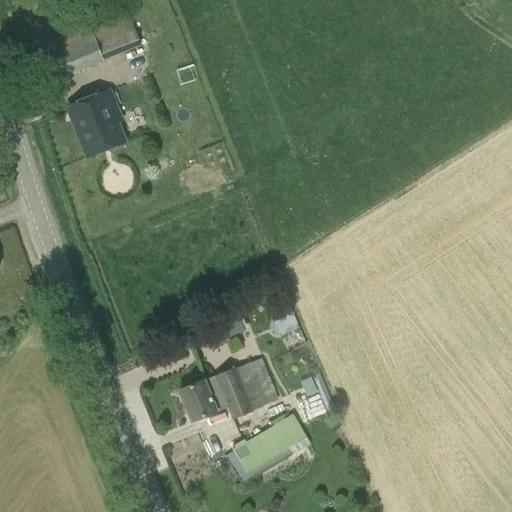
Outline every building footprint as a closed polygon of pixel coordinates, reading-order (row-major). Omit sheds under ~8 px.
[(81,0),(79,1),(86,19),(107,12),(102,0),(81,0)] [(126,10),(89,25),(34,48),(46,81),(60,76),(61,79),(104,62),(104,61),(130,51),(133,58),(144,53),(126,10)] [(120,119),(109,91),(68,107),(88,158),(126,143),(117,120),(120,119)] [(299,328),(287,299),(277,304),(283,317),(270,324),(276,337),(299,328)] [(219,413),(218,411),(227,407),(232,420),(278,401),(262,358),(210,378),(205,380),(178,391),(191,424),(219,413)] [(230,447),(246,473),(307,438),(300,426),(293,414),(246,441),(244,438),(230,447)]
